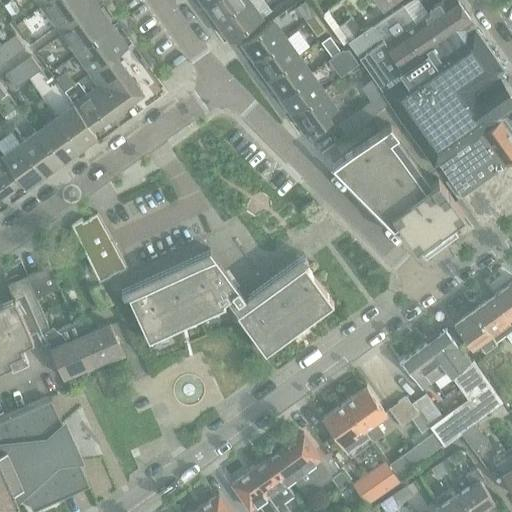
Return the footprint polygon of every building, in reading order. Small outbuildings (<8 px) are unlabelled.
[(11,16),(19,10),(11,0),(10,0),(3,5),(11,16)] [(48,0),(42,5),(56,25),(61,32),(79,20),(77,16),(74,12),(91,0),(48,0)] [(79,20),(61,32),(76,53),(112,27),(97,7),(92,0),(91,0),(74,12),(77,16),(79,20)] [(209,0),(204,4),(216,22),(246,0),(209,0)] [(246,0),(216,22),(229,40),(261,18),(247,0),(246,0)] [(360,32),(347,41),(362,60),(383,90),(474,28),(470,22),(454,0),(440,0),(428,9),(430,12),(428,13),(415,23),(402,5),(382,20),(374,24),(373,23),(360,32)] [(374,0),(381,10),(394,0),(374,0)] [(303,1),(295,7),(306,22),(314,16),(315,16),(304,1),(303,1)] [(324,12),(321,14),(342,44),(347,41),(360,32),(355,25),(350,18),(339,26),(327,10),(324,12)] [(314,16),(306,22),(316,37),(324,31),(325,30),(315,16),(314,16)] [(271,19),(240,42),(253,60),(284,38),(271,19)] [(19,21),(15,24),(20,31),(24,29),(19,21)] [(112,27),(76,53),(91,73),(115,56),(126,48),(112,27)] [(474,28),(383,90),(391,100),(415,133),(435,119),(433,115),(478,84),(494,73),(502,68),(476,30),(474,28)] [(15,35),(3,44),(12,57),(24,48),(15,35)] [(329,36),(320,42),(331,57),(340,51),(329,36)] [(284,38),(253,60),(266,77),(297,55),(284,38)] [(3,44),(0,45),(0,65),(12,57),(3,44)] [(331,57),(328,60),(340,76),(358,63),(348,49),(341,49),(340,51),(331,57)] [(29,55),(17,64),(27,77),(39,68),(29,55)] [(297,55),(266,77),(278,95),(310,73),(297,55)] [(115,56),(91,73),(99,85),(141,92),(115,56)] [(17,64),(4,73),(14,86),(27,77),(17,64)] [(60,65),(54,70),(58,75),(65,71),(60,65)] [(310,73),(278,95),(291,113),(322,90),(310,73)] [(435,119),(415,133),(437,164),(461,196),(496,170),(511,159),(511,139),(495,116),(511,103),(511,99),(494,73),(478,84),(433,115),(435,119)] [(370,100),(337,123),(344,133),(366,117),(369,116),(388,102),(389,102),(372,78),(371,79),(360,86),(370,100)] [(99,85),(73,104),(91,129),(141,92),(99,85)] [(322,90),(291,113),(304,131),(313,124),(316,128),(329,120),(326,115),(335,108),(322,90)] [(341,157),(331,165),(392,226),(397,222),(415,248),(418,245),(423,252),(454,229),(455,228),(451,222),(462,214),(444,189),(436,178),(439,176),(432,167),(411,136),(388,103),(388,102),(369,116),(370,117),(371,118),(379,129),(341,157)] [(73,104),(55,117),(78,148),(96,135),(91,129),(73,104)] [(55,117),(37,130),(60,161),(78,148),(55,117)] [(37,130),(20,142),(42,174),(60,161),(37,130)] [(11,131),(0,138),(0,151),(3,155),(2,155),(19,180),(24,187),(42,174),(20,142),(11,131)] [(0,156),(0,193),(15,183),(19,180),(2,155),(0,156)] [(476,202),(484,214),(502,201),(504,204),(511,198),(511,159),(496,170),(461,196),(459,198),(462,203),(466,209),(476,202)] [(79,217),(69,225),(97,283),(117,274),(126,269),(95,213),(81,220),(79,217)] [(207,251),(118,291),(121,297),(125,296),(128,302),(146,340),(147,340),(147,339),(148,339),(146,334),(173,328),(171,323),(198,316),(196,311),(222,305),(222,306),(223,306),(222,302),(225,300),(235,313),(234,314),(263,353),(264,353),(263,352),(264,351),(261,347),(287,335),(284,331),(309,319),(306,315),(330,304),(331,304),(329,301),(307,270),(302,264),(306,261),(302,255),(243,298),(208,249),(207,250),(207,251)] [(49,265),(27,275),(36,297),(58,287),(49,265)] [(0,367),(12,362),(9,356),(22,350),(19,344),(26,341),(32,338),(30,334),(41,330),(48,326),(26,275),(7,283),(12,296),(7,299),(0,301),(0,367)] [(511,280),(491,295),(507,318),(511,324),(511,280)] [(100,286),(91,291),(99,309),(108,304),(100,286)] [(490,296),(472,309),(495,341),(502,335),(504,333),(511,343),(511,324),(507,318),(491,295),(490,296)] [(471,310),(453,323),(471,348),(477,343),(478,343),(484,351),(495,343),(496,342),(495,341),(472,309),(471,310)] [(80,314),(72,321),(73,324),(74,323),(92,364),(120,352),(108,323),(89,331),(86,325),(90,322),(80,314)] [(50,329),(43,335),(62,378),(92,364),(74,323),(73,324),(55,331),(53,330),(50,329)] [(399,362),(398,363),(402,369),(405,367),(406,367),(421,388),(433,379),(439,387),(452,378),(467,399),(466,399),(451,410),(443,416),(440,418),(429,426),(433,432),(442,444),(443,445),(460,434),(461,433),(460,431),(486,412),(500,403),(500,402),(501,402),(471,360),(468,362),(445,329),(443,330),(437,334),(435,331),(425,338),(428,341),(425,343),(399,362)] [(365,387),(344,402),(364,429),(369,437),(372,441),(382,434),(383,433),(375,421),(384,414),(386,413),(384,411),(366,386),(365,387)] [(423,394),(411,403),(418,412),(428,426),(429,426),(440,418),(443,416),(425,392),(425,393),(423,394)] [(404,397),(388,408),(400,425),(416,413),(418,412),(411,403),(405,396),(404,397)] [(0,511),(7,511),(17,504),(18,501),(17,499),(23,494),(25,493),(32,509),(49,501),(76,490),(89,484),(72,446),(74,446),(69,434),(67,435),(51,398),(38,404),(33,406),(12,415),(0,420),(0,437),(1,440),(0,440),(0,511)] [(342,403),(322,418),(342,445),(341,446),(343,449),(346,454),(369,437),(364,429),(344,402),(342,403)] [(500,403),(486,412),(492,421),(506,411),(500,403)] [(486,412),(460,431),(461,433),(464,437),(472,448),(484,440),(486,439),(480,430),(492,421),(486,412)] [(279,450),(267,458),(285,483),(291,478),(293,477),(306,494),(329,477),(331,476),(329,472),(319,458),(320,457),(302,432),(301,433),(279,450)] [(411,447),(388,464),(396,477),(396,476),(420,459),(442,444),(433,432),(411,447)] [(511,466),(500,474),(511,492),(511,450),(504,455),(511,466)] [(446,457),(438,463),(445,472),(452,467),(446,457)] [(266,459),(249,470),(278,511),(281,511),(286,509),(287,508),(283,502),(292,496),(294,495),(285,483),(267,458),(266,459)] [(384,459),(351,482),(366,504),(399,480),(396,476),(396,477),(388,464),(387,465),(384,459)] [(438,463),(431,468),(437,477),(445,472),(438,463)] [(471,484),(457,493),(469,511),(476,511),(492,502),(478,481),(482,478),(475,468),(471,471),(465,475),(471,484)] [(248,471),(231,484),(249,509),(255,504),(257,503),(263,511),(278,511),(249,470),(248,471)] [(339,472),(331,478),(339,489),(347,483),(349,482),(340,471),(339,472)] [(406,484),(399,489),(405,499),(413,494),(406,484)] [(399,489),(391,494),(398,504),(405,499),(399,489)] [(215,494),(199,505),(204,511),(231,511),(218,492),(215,494)] [(469,511),(457,493),(437,506),(440,511),(469,511)]
